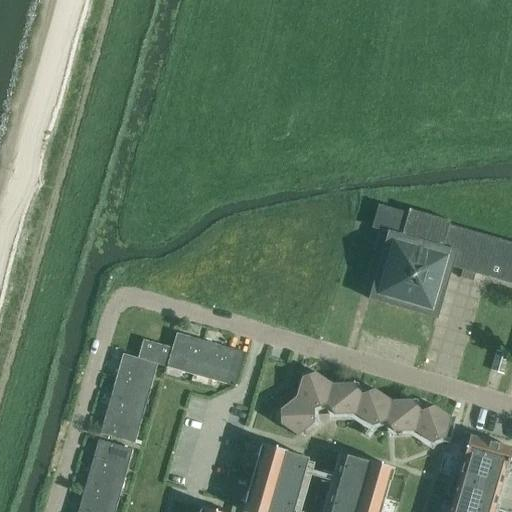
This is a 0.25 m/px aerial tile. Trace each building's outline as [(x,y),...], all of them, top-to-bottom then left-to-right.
[(474,279),(475,275),(511,285),(511,244),(449,226),(451,222),(409,210),(408,214),(379,205),(372,230),(388,235),(371,294),(369,300),(436,319),(451,267),(463,271),(462,275),(474,279)] [(236,237),(206,252),(203,247),(184,256),(192,272),(188,274),(196,289),(249,263),(236,237)] [(335,286),(344,257),(320,250),(312,280),(335,286)] [(329,319),(331,303),(306,300),(304,316),(329,319)] [(124,356),(101,435),(134,444),(158,366),(235,386),(244,353),(178,334),(174,349),(143,341),(138,360),(124,356)] [(508,355),(496,352),(490,370),(503,374),(508,355)] [(279,426),(294,434),(314,419),(312,407),(320,404),(331,405),(334,413),(354,413),(368,424),(374,418),(383,420),(392,424),(392,431),(412,430),(429,442),(435,436),(442,436),(447,415),(431,405),(426,411),(418,410),(410,406),(411,400),(390,398),(372,389),(369,393),(360,394),(351,390),(351,384),(329,382),(313,371),(308,378),(297,379),(293,398),(277,409),(282,417),(279,426)] [(470,444),(472,437),(461,433),(458,441),(470,444)] [(511,448),(507,446),(472,437),(470,444),(466,457),(505,468),(511,448)] [(97,442),(90,468),(125,478),(132,452),(97,442)] [(255,474),(302,488),(310,459),(304,457),(304,455),(264,443),(255,474)] [(396,468),(349,454),(340,484),(387,498),(396,468)] [(505,468),(466,457),(460,478),(499,489),(505,468)] [(82,494),(117,504),(125,478),(90,468),(82,494)] [(246,505),(270,511),(294,511),(302,488),(255,474),(246,505)] [(499,489),(460,478),(454,499),(493,510),(499,489)] [(382,511),(387,498),(340,484),(331,511),(382,511)] [(77,511),(114,511),(117,504),(82,494),(77,511)] [(492,511),(493,510),(454,499),(450,511),(492,511)]
